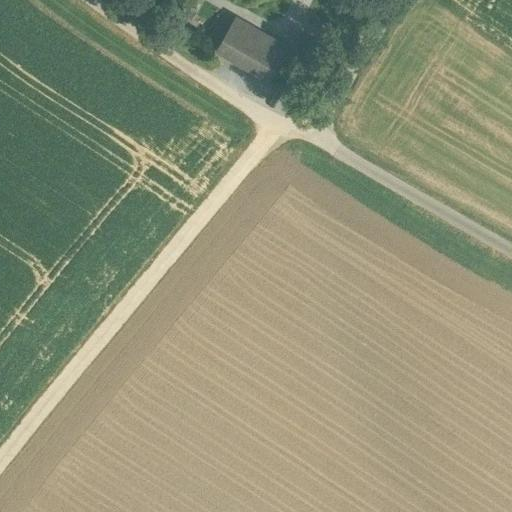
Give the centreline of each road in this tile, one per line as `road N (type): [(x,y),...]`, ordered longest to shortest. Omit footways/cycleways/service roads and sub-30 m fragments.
road 1 (track): [(0,466),(274,126),(313,135)]
road 2 (track): [(313,135),(511,252)]
road 3 (track): [(274,126),(84,0)]
